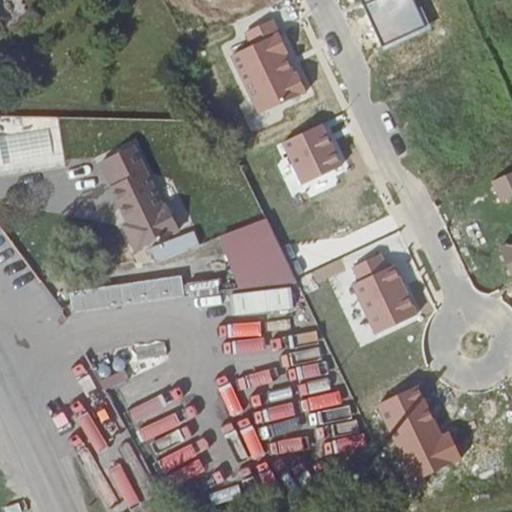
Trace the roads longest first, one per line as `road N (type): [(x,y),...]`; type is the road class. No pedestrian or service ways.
road 1 (residential): [(312,0),(474,345)]
road 2 (unknown): [(0,360),(125,327),(144,332),(278,451)]
road 3 (tertiary): [(64,511),(0,375)]
